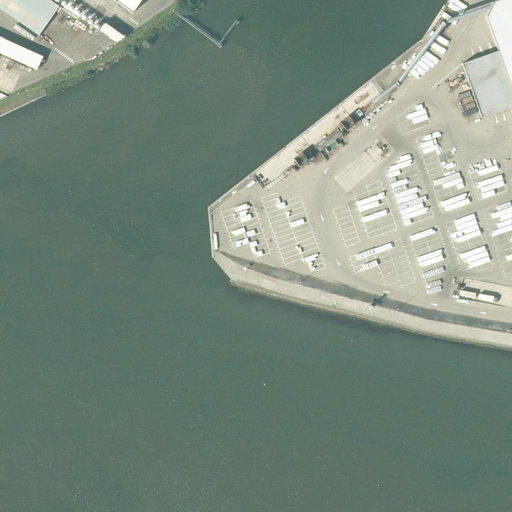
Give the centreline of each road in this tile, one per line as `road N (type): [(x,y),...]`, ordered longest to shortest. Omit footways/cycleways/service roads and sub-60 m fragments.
road 1 (unknown): [(417,84),(324,176),(319,211),(330,251)]
road 2 (unknown): [(330,251),(366,282),(511,314)]
road 3 (unknown): [(160,0),(66,55),(39,49),(0,22)]
road 4 (unknown): [(330,251),(477,202)]
